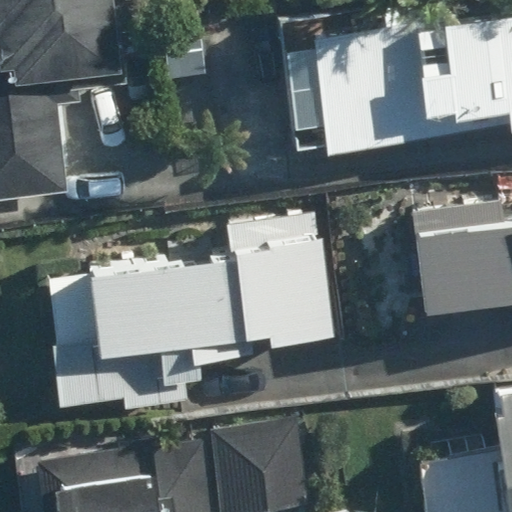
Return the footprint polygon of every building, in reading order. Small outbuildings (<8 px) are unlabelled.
[(0,0),(0,197),(60,191),(50,101),(74,99),(71,72),(101,68),(93,0),(0,0)] [(301,121),(306,150),(436,131),(434,118),(486,111),(488,128),(511,124),(511,73),(508,74),(499,11),(402,25),(402,20),(290,36),(291,43),(263,47),(274,125),(301,121)] [(392,234),(403,311),(509,297),(511,312),(511,311),(511,220),(495,223),(492,197),(399,210),(402,233),(392,234)] [(238,343),(317,333),(304,230),(312,229),(309,209),(218,221),(221,244),(217,244),(218,254),(67,274),(76,338),(36,343),(44,404),(112,395),(114,406),(181,398),(178,378),(189,376),(184,359),(239,351),(238,343)] [(471,413),(485,511),(511,511),(511,386),(480,391),(482,411),(471,413)] [(207,511),(212,511),(306,501),(295,413),(197,425),(207,511)] [(25,457),(31,511),(206,511),(196,435),(153,440),(152,436),(111,441),(112,446),(25,457)] [(482,511),(475,461),(422,469),(428,511),(482,511)]
